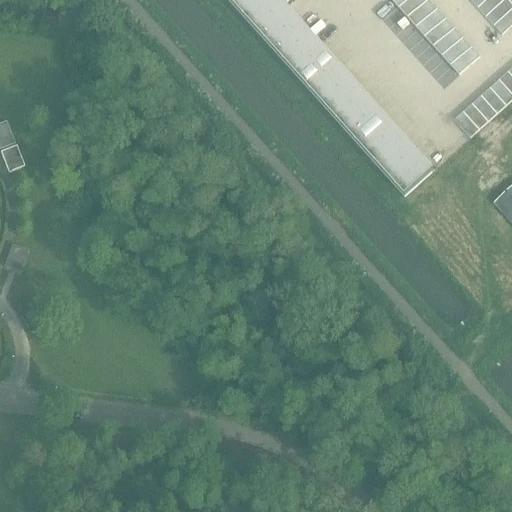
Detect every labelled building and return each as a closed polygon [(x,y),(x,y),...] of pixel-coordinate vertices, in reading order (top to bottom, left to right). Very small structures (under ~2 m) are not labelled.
[(242,0),(234,7),(255,31),(285,5),(289,0),(242,0)] [(390,0),(399,9),(409,0),(390,0)] [(428,0),(409,0),(399,9),(407,19),(428,0)] [(428,0),(407,19),(416,28),(437,9),(428,0)] [(469,0),(477,9),(487,0),(469,0)] [(487,0),(477,9),(485,18),(504,0),(487,0)] [(506,0),(504,0),(485,18),(493,27),(511,9),(511,6),(507,1),(506,0)] [(285,5),(255,31),(270,48),(300,21),(285,5)] [(437,9),(416,28),(425,38),(445,19),(437,9)] [(511,9),(493,27),(502,36),(511,26),(511,9)] [(445,19),(425,38),(433,47),(454,28),(445,19)] [(300,21),(270,48),(285,65),(315,38),(300,21)] [(454,28),(433,47),(442,57),(463,38),(454,28)] [(315,38),(285,65),(300,81),(330,55),(315,38)] [(463,38),(442,57),(450,66),(471,48),(463,38)] [(471,48),(450,66),(459,76),(480,58),(471,48)] [(330,55),(300,81),(315,98),(344,71),(330,55)] [(344,71),(315,98),(330,114),(360,88),(344,71)] [(511,78),(508,74),(499,82),(511,96),(511,78)] [(511,96),(499,82),(490,90),(506,107),(511,101),(511,96)] [(360,88),(330,114),(345,131),(374,105),(360,88)] [(490,90),(481,98),(497,115),(506,107),(490,90)] [(481,98),(472,106),(488,123),(497,115),(481,98)] [(374,105),(345,131),(360,148),(389,121),(374,105)] [(472,106),(463,114),(479,131),(488,123),(472,106)] [(463,114),(454,122),(470,140),(479,131),(463,114)] [(389,121),(360,148),(375,165),(404,138),(389,121)] [(6,122),(0,124),(0,150),(15,145),(6,122)] [(404,138),(375,165),(389,181),(391,180),(419,155),(404,138)] [(16,147),(0,153),(8,174),(24,168),(16,147)] [(391,180),(389,181),(405,198),(434,172),(419,155),(391,180)] [(511,224),(511,188),(494,204),(511,224)] [(12,247),(4,268),(20,273),(27,252),(12,247)]
